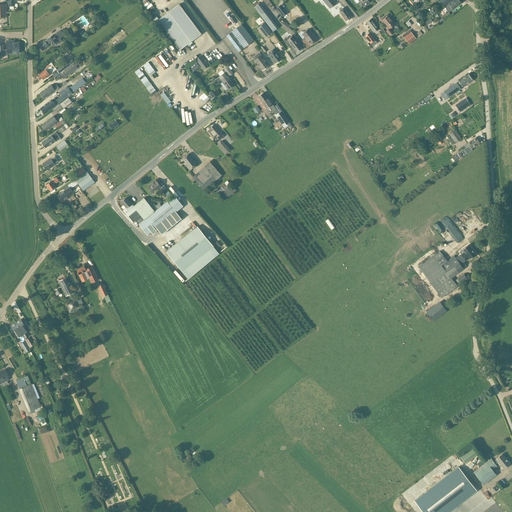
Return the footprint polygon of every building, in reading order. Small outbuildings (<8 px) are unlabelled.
[(322,0),(330,8),(336,3),(333,0),(322,0)] [(461,3),(458,0),(454,0),(449,4),(453,9),(461,3)] [(259,3),(254,7),(260,15),(273,31),(278,27),(266,11),(259,3)] [(303,3),(300,5),(306,13),(309,11),(303,3)] [(179,4),(158,20),(180,50),(201,34),(179,4)] [(276,8),(283,16),(287,13),(281,5),(276,8)] [(340,13),(346,21),(351,18),(345,9),(340,13)] [(70,20),(72,22),(84,14),(82,11),(70,20)] [(389,35),(393,32),(390,28),(395,24),(388,15),(382,20),(389,29),(386,31),(389,35)] [(374,32),(379,29),(371,19),(366,22),(371,29),(374,32)] [(272,33),(264,23),(259,27),(267,36),(272,33)] [(254,40),(241,24),(226,36),(238,52),(254,40)] [(57,27),(49,32),(51,35),(59,30),(57,27)] [(304,37),(310,45),(316,40),(308,29),(304,32),(307,35),(304,37)] [(64,35),(61,30),(53,35),(53,34),(45,40),(38,45),(42,50),(49,45),(48,45),(51,43),(52,44),(53,44),(55,46),(62,41),(60,38),(64,35)] [(404,38),(409,44),(416,38),(412,32),(404,38)] [(375,49),(379,46),(377,43),(369,33),(365,36),(373,46),(375,49)] [(301,48),(292,36),(289,39),(287,37),(283,40),(290,49),(293,47),(297,52),(301,48)] [(0,53),(3,54),(3,53),(7,53),(7,54),(19,53),(19,42),(12,43),(12,41),(7,41),(7,49),(3,49),(3,45),(0,44),(0,53)] [(104,41),(96,46),(101,54),(109,49),(104,41)] [(268,54),(275,64),(281,59),(274,49),(268,54)] [(155,56),(165,69),(170,65),(160,53),(155,56)] [(254,60),(263,71),(269,66),(261,55),(254,60)] [(200,56),(195,59),(203,69),(208,66),(200,56)] [(156,73),(157,74),(163,69),(155,58),(146,65),(154,75),(156,73)] [(57,70),(52,74),(55,77),(73,62),(74,62),(71,59),(63,65),(57,70)] [(200,67),(196,61),(188,67),(192,73),(200,67)] [(73,62),(55,77),(55,80),(56,80),(57,79),(58,79),(60,78),(62,76),(64,79),(78,68),(73,62)] [(42,72),(40,74),(40,75),(41,77),(42,77),(43,79),(46,77),(47,77),(52,73),(54,72),(49,66),(50,65),(49,64),(46,67),(47,68),(46,69),(42,72)] [(147,82),(152,78),(143,65),(138,69),(147,82)] [(217,79),(216,79),(218,82),(221,79),(223,82),(222,83),(221,84),(225,89),(226,89),(227,88),(228,89),(235,85),(232,81),(233,80),(231,77),(230,78),(228,75),(228,74),(229,75),(233,73),(228,67),(223,71),(225,73),(219,77),(217,79)] [(472,80),(468,74),(458,81),(463,87),(472,80)] [(74,85),(69,88),(73,93),(77,89),(86,82),(82,78),(74,85)] [(148,82),(156,93),(162,89),(153,78),(148,82)] [(441,94),(445,100),(449,97),(461,89),(457,83),(444,91),(441,94)] [(59,88),(56,84),(53,87),(51,85),(40,93),(44,98),(55,90),(55,91),(59,88)] [(73,93),(69,88),(67,86),(59,92),(62,95),(56,99),(59,104),(73,93)] [(164,92),(160,95),(168,104),(171,102),(164,92)] [(204,103),(209,99),(204,92),(199,97),(204,103)] [(275,109),(274,107),(264,92),(257,97),(266,109),(270,106),(273,111),(275,109)] [(61,110),(64,108),(72,102),(68,97),(60,104),(60,103),(59,104),(57,106),(53,109),(55,112),(60,109),(61,110)] [(59,104),(56,99),(55,98),(52,100),(41,108),(45,113),(56,105),(56,106),(57,106),(59,104)] [(470,105),(465,98),(456,105),(460,112),(470,105)] [(275,109),(278,114),(282,111),(277,104),(274,107),(275,109)] [(278,114),(276,115),(284,127),(290,122),(282,111),(278,114)] [(41,125),(45,130),(58,121),(54,116),(51,118),(41,125)] [(112,129),(119,125),(115,120),(108,124),(112,129)] [(61,133),(69,127),(66,123),(64,125),(63,125),(61,126),(62,127),(57,131),(59,133),(60,132),(61,133)] [(219,140),(223,136),(221,133),(214,125),(209,128),(210,129),(207,132),(213,139),(216,137),(217,137),(219,140)] [(462,139),(455,130),(447,136),(453,145),(462,139)] [(42,142),(46,148),(55,141),(56,142),(60,138),(56,132),(52,135),(42,142)] [(463,156),(472,150),(472,149),(480,143),(476,137),(467,143),(465,145),(463,147),(465,149),(459,152),(453,157),(456,161),(463,157),(463,156)] [(64,141),(57,146),(58,149),(60,151),(67,145),(64,141)] [(217,146),(225,155),(230,150),(222,141),(217,146)] [(198,163),(195,159),(194,160),(189,153),(182,158),(187,165),(187,166),(190,170),(198,163)] [(47,170),(55,164),(58,161),(54,156),(51,159),(51,158),(42,164),(47,170)] [(186,174),(193,182),(195,180),(204,190),(222,175),(210,162),(194,176),(190,171),(186,174)] [(78,176),(86,171),(83,167),(76,172),(78,176)] [(87,171),(74,180),(77,184),(78,183),(83,190),(94,182),(89,175),(87,171)] [(51,191),(56,187),(54,184),(59,181),(56,177),(51,181),(46,185),(51,191)] [(64,191),(57,196),(61,202),(74,193),(72,191),(79,186),(77,184),(74,180),(68,185),(63,188),(64,191)] [(147,186),(152,193),(160,187),(162,191),(166,188),(161,182),(159,184),(156,180),(147,186)] [(216,190),(225,200),(230,195),(236,190),(232,186),(230,188),(228,186),(231,184),(227,180),(221,186),(216,190)] [(127,197),(121,202),(126,208),(122,210),(125,214),(126,213),(133,222),(136,220),(139,223),(138,224),(148,235),(151,232),(153,234),(158,230),(162,235),(181,219),(176,212),(184,206),(174,195),(158,208),(154,203),(153,204),(151,202),(149,199),(147,200),(144,197),(134,206),(132,204),(127,197)] [(331,230),(334,227),(328,218),(325,221),(331,230)] [(183,223),(173,231),(174,232),(177,230),(177,231),(182,228),(183,229),(179,231),(181,233),(187,228),(183,223)] [(166,251),(188,279),(220,254),(197,226),(166,251)] [(469,245),(468,245),(463,249),(465,252),(461,255),(462,255),(460,257),(459,256),(456,258),(460,263),(462,261),(463,262),(465,260),(465,261),(469,258),(470,259),(476,255),(468,245),(469,245)] [(456,258),(454,255),(447,261),(440,251),(418,267),(441,298),(458,286),(451,278),(464,268),(460,263),(456,258)] [(99,279),(92,266),(86,269),(84,266),(76,269),(79,274),(81,279),(86,277),(87,279),(89,278),(92,283),(99,279)] [(470,276),(468,274),(465,276),(464,274),(455,281),(458,286),(470,276)] [(75,292),(67,277),(59,281),(66,296),(75,292)] [(98,285),(103,297),(108,294),(102,283),(98,285)] [(81,298),(65,305),(69,312),(70,313),(71,313),(72,315),(74,313),(79,311),(78,309),(84,306),(81,298)] [(447,311),(433,321),(439,329),(453,319),(447,311)] [(17,322),(16,323),(23,334),(25,336),(26,338),(28,336),(29,336),(26,332),(28,331),(21,319),(17,322)] [(15,323),(11,326),(18,337),(23,334),(16,323),(15,323)] [(9,376),(6,369),(0,371),(0,380),(3,379),(4,382),(9,379),(8,377),(9,376)] [(20,389),(19,389),(29,411),(34,409),(36,412),(41,410),(40,407),(31,384),(30,384),(20,389)] [(465,464),(478,454),(472,446),(459,456),(465,464)] [(182,454),(188,464),(194,461),(188,451),(182,454)] [(493,470),(497,466),(496,464),(498,462),(503,469),(510,464),(502,454),(496,459),(494,461),(491,458),(486,462),(480,467),(473,472),(483,485),(496,475),(493,470)] [(483,459),(477,464),(480,467),(486,462),(483,459)] [(423,511),(448,511),(477,491),(458,467),(415,500),(423,511)]
